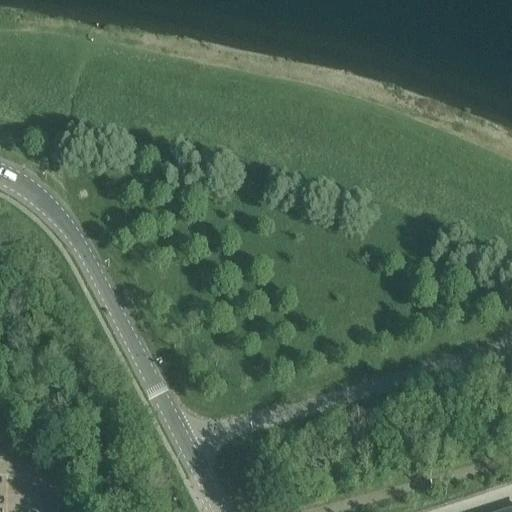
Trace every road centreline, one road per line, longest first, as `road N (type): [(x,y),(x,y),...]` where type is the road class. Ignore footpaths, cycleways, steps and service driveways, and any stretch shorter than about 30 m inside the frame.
road 1 (unclassified): [(511,347),(183,444)]
road 2 (unclassified): [(0,175),(35,192),(73,231),(183,444)]
